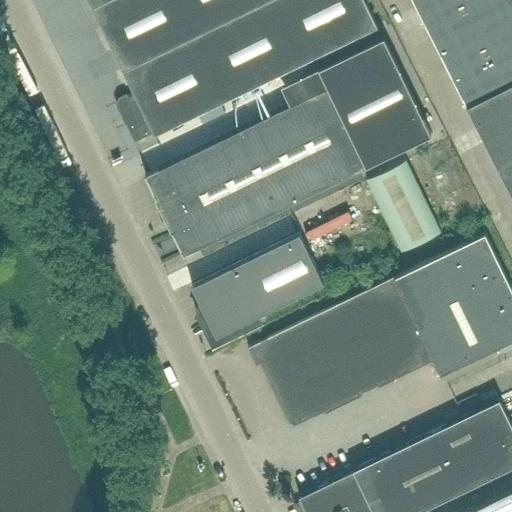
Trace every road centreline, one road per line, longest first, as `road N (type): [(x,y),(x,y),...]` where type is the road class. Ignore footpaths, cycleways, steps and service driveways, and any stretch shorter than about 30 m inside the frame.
road 1 (unclassified): [(258,511),(8,0)]
road 2 (unknown): [(511,222),(397,0)]
road 3 (unknown): [(243,479),(400,397)]
